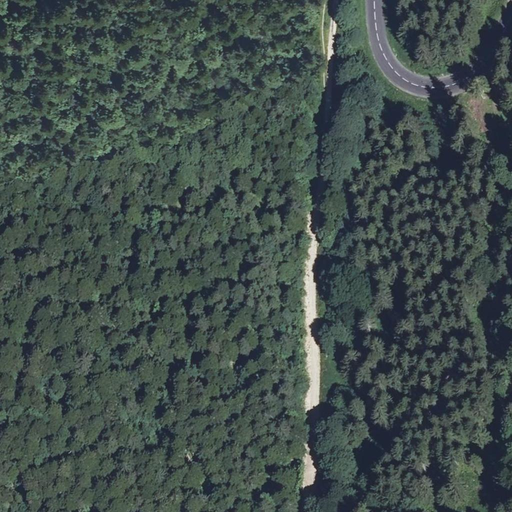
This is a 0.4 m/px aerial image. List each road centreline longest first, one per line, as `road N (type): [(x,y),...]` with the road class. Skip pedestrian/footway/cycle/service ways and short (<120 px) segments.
road 1 (track): [(326,102),(314,235),(309,511)]
road 2 (tertiary): [(375,0),(389,67),(412,87),(436,90),(476,73),(511,15)]
